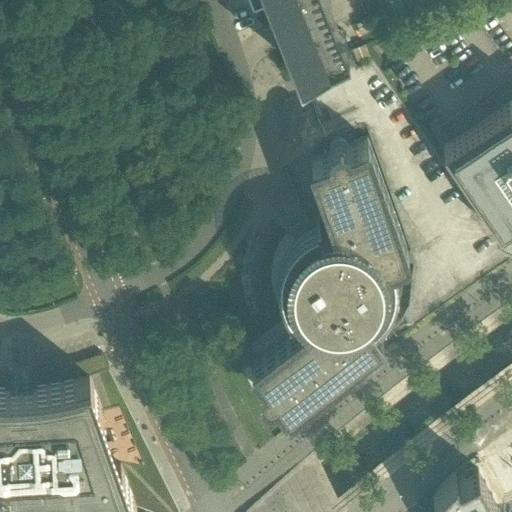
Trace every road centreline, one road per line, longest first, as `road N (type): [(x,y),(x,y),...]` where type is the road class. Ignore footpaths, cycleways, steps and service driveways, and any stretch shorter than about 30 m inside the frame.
road 1 (unclassified): [(109,300),(197,245),(238,172),(245,100),(212,0)]
road 2 (unclassified): [(511,293),(388,381),(230,511)]
road 3 (unclassified): [(109,300),(0,31)]
road 4 (unclassified): [(109,300),(213,511)]
road 5 (unclassified): [(355,511),(511,391)]
